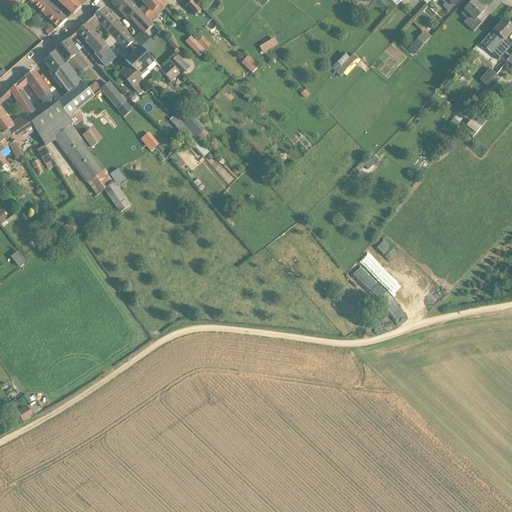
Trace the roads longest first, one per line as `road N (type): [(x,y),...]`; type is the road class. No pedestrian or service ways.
road 1 (track): [(0,443),(185,331),(347,345),(511,305)]
road 2 (residential): [(0,93),(105,0)]
